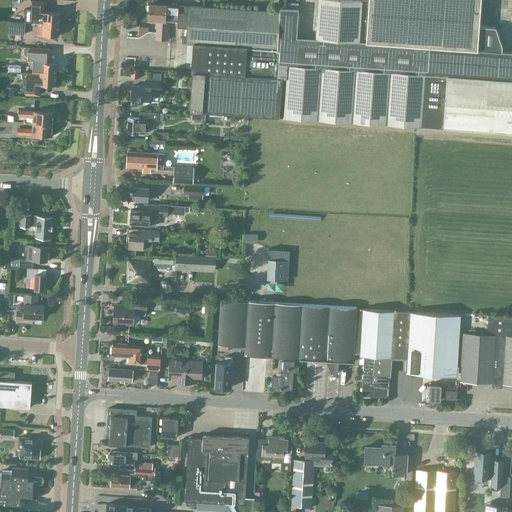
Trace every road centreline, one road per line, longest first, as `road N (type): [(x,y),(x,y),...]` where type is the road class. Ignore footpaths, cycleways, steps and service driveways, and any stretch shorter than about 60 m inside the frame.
road 1 (unclassified): [(511,421),(79,392)]
road 2 (tertiary): [(95,136),(103,0)]
road 3 (tertiary): [(71,511),(79,392)]
